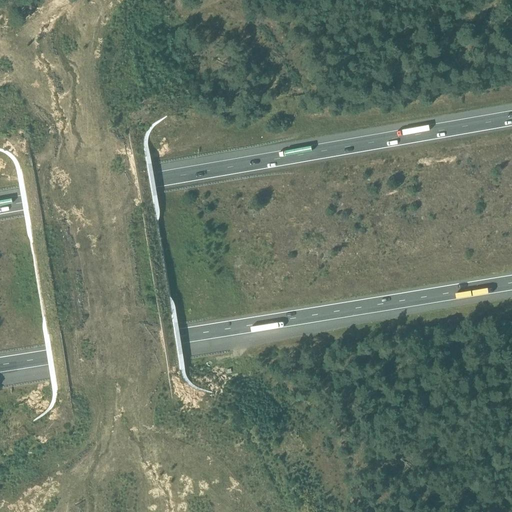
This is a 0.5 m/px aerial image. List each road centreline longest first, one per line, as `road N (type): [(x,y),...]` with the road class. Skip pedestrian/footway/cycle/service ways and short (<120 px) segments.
road 1 (motorway): [(511,118),(0,206)]
road 2 (motorway): [(0,365),(511,282)]
